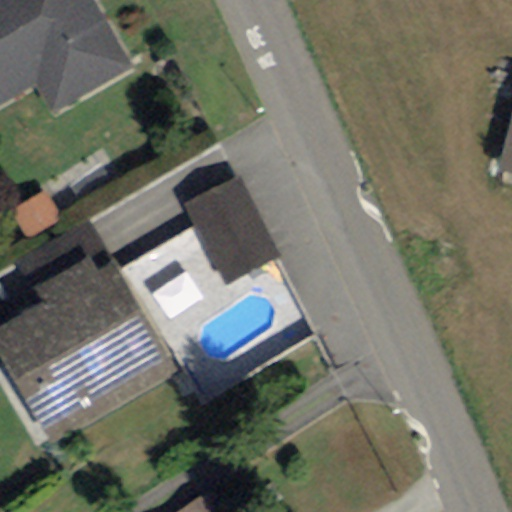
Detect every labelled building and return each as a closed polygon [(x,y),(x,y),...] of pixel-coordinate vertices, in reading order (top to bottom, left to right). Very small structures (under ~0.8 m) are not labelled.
[(87,0),(0,0),(0,108),(34,89),(48,114),(127,70),(87,0)] [(511,113),(496,175),(511,179),(511,113)] [(239,181),(182,208),(222,290),(278,263),(239,181)] [(0,364),(51,452),(180,378),(90,222),(0,273),(0,319),(7,332),(0,335),(0,364)] [(227,511),(214,492),(181,511),(227,511)]
